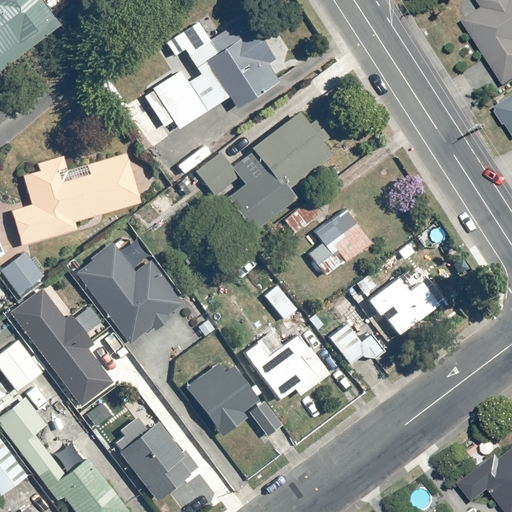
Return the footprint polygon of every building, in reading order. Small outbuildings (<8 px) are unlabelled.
[(0,0),(0,73),(62,26),(42,0),(0,0)] [(511,0),(478,0),(483,8),(462,21),(505,84),(511,79),(511,0)] [(229,97),(237,109),(280,81),(269,65),(276,60),(264,41),(257,45),(241,21),(211,40),(200,22),(177,37),(219,103),(229,97)] [(179,129),(207,111),(181,71),(153,89),(179,129)] [(511,97),(495,108),(511,132),(511,97)] [(297,197),(290,189),(333,154),(323,142),(329,137),(316,120),(310,125),(299,112),(231,167),(239,177),(245,185),(228,199),(254,231),(297,197)] [(38,164),(40,171),(24,176),(33,205),(12,211),(22,245),(77,229),(75,222),(141,203),(127,153),(87,165),(90,175),(63,182),(60,169),(67,167),(64,157),(38,164)] [(239,177),(231,167),(220,153),(196,172),(215,196),(239,177)] [(327,277),(373,244),(347,209),(316,232),(324,242),(309,253),(327,277)] [(134,272),(111,243),(73,272),(128,344),(181,304),(148,261),(134,272)] [(1,270),(19,294),(43,276),(25,252),(1,270)] [(395,336),(445,299),(427,274),(417,261),(367,297),(395,336)] [(295,309),(275,285),(262,295),(282,320),(295,309)] [(347,366),(360,357),(372,359),(386,350),(373,332),(359,342),(345,322),(326,335),(347,366)] [(282,344),(270,328),(240,350),(277,400),(292,389),(298,396),(326,375),(295,334),(282,344)] [(41,371),(16,339),(0,351),(0,370),(16,391),(41,371)] [(145,379),(121,347),(106,359),(129,391),(145,379)] [(258,438),(281,421),(254,384),(247,389),(234,370),(225,358),(185,388),(219,436),(244,418),(258,438)] [(61,496),(72,511),(129,511),(87,457),(65,474),(46,449),(34,434),(46,425),(23,396),(10,405),(6,400),(0,404),(0,427),(56,501),(61,496)] [(93,431),(110,417),(97,400),(79,413),(93,431)] [(122,435),(110,444),(155,501),(195,469),(166,431),(158,421),(146,430),(136,417),(118,431),(122,435)] [(0,495),(26,476),(0,441),(0,495)] [(511,511),(511,451),(488,469),(485,465),(460,484),(473,501),(490,488),(508,511),(511,511)]
